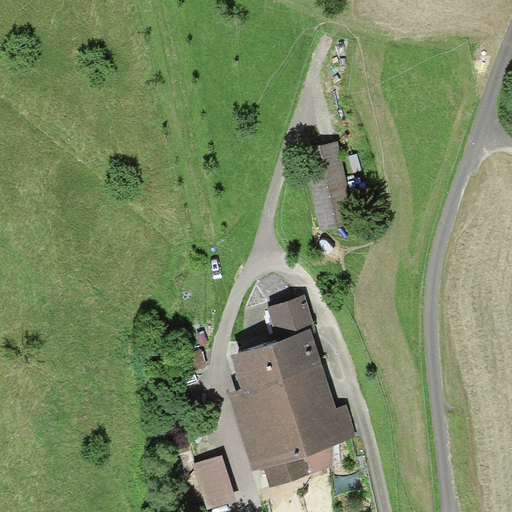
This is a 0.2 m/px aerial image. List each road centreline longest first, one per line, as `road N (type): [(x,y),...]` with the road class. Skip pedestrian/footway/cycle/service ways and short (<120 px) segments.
road 1 (track): [(446,511),(430,269),(511,32)]
road 2 (track): [(227,321),(155,0)]
road 3 (track): [(261,245),(327,43)]
